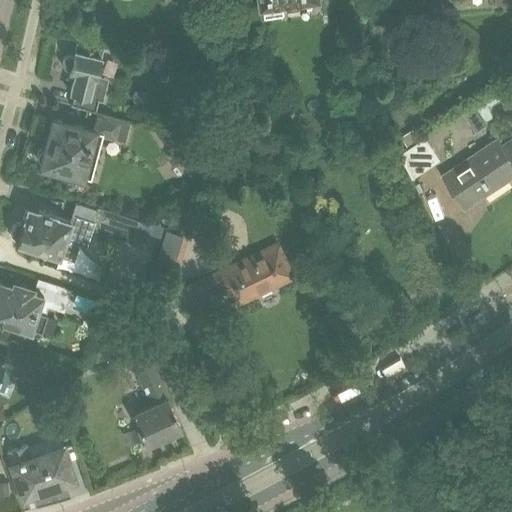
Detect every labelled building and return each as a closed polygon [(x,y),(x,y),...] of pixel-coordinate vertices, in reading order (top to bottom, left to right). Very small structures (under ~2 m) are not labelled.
[(262,0),(263,5),(265,6),(266,15),(284,13),(284,9),(301,6),(300,1),(304,0),(262,0)] [(96,75),(100,56),(103,46),(80,42),(78,50),(74,49),(73,54),(71,54),(69,54),(67,54),(66,55),(64,56),(63,58),(62,61),(62,63),(63,65),(64,66),(66,68),(70,69),(68,75),(73,77),(70,91),(74,92),(72,103),(95,109),(97,99),(102,100),(107,78),(96,75)] [(498,89),(475,104),(488,123),(511,108),(498,89)] [(38,151),(37,153),(37,155),(38,156),(38,158),(40,159),(43,160),(42,163),(81,174),(88,150),(97,153),(102,135),(103,132),(115,135),(119,119),(98,114),(95,129),(91,128),(54,118),(46,146),(45,146),(43,146),(42,146),(40,147),(39,149),(38,151)] [(413,129),(401,136),(407,145),(419,138),(413,129)] [(426,136),(399,154),(413,178),(441,159),(426,136)] [(465,211),(511,179),(511,158),(502,143),(497,136),(441,174),(465,211)] [(511,136),(502,143),(511,158),(511,136)] [(367,234),(347,244),(358,266),(360,266),(359,264),(370,258),(377,271),(389,265),(390,268),(389,269),(390,270),(418,256),(417,254),(416,255),(412,247),(405,233),(420,226),(421,227),(422,226),(403,190),(373,205),(379,218),(387,232),(371,240),(368,234),(367,234)] [(15,222),(12,232),(16,237),(16,239),(75,258),(80,243),(85,245),(90,230),(132,243),(134,234),(145,238),(150,222),(98,205),(97,206),(76,200),(70,218),(55,213),(56,212),(39,207),(38,208),(28,205),(23,219),(22,219),(22,221),(15,222)] [(164,215),(169,224),(183,217),(179,208),(164,215)] [(164,226),(150,222),(145,238),(158,242),(164,226)] [(271,288),(273,284),(292,274),(277,242),(179,288),(191,313),(205,306),(198,291),(224,279),(235,302),(257,291),(261,293),(271,288)] [(43,291),(19,284),(14,282),(13,286),(0,282),(0,318),(12,322),(11,326),(23,329),(24,327),(28,328),(31,326),(41,330),(47,312),(37,309),(39,302),(64,309),(71,287),(47,279),(43,291)] [(102,323),(115,328),(116,326),(133,308),(109,301),(102,323)] [(127,350),(116,326),(115,328),(90,355),(95,365),(127,350)] [(6,342),(1,354),(0,353),(0,366),(28,378),(32,367),(38,355),(6,342)] [(132,412),(143,436),(147,444),(182,428),(167,397),(170,395),(149,350),(131,359),(151,403),(132,412)] [(26,443),(7,450),(23,495),(74,478),(59,434),(27,445),(26,443)]
